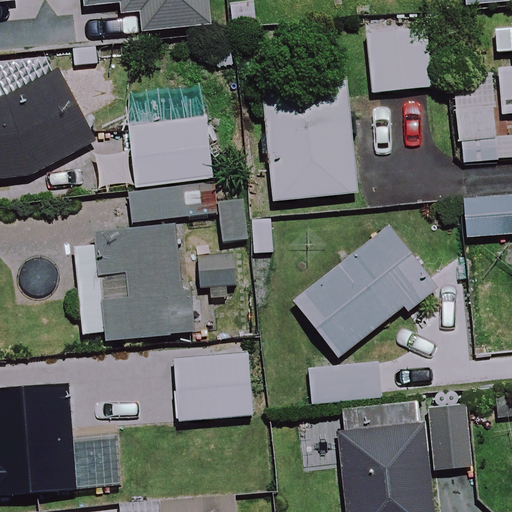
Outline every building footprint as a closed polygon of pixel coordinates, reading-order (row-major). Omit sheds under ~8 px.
[(0,0),(0,5),(21,3),(21,0),(86,0),(87,11),(124,5),(125,16),(147,13),(146,34),(213,28),(210,0),(0,0)] [(439,89),(434,17),(368,21),(372,94),(439,89)] [(511,118),(511,68),(500,69),(504,119),(511,118)] [(0,99),(0,183),(27,180),(93,149),(59,77),(13,98),(0,99)] [(491,77),(453,81),(463,167),(500,162),(491,77)] [(357,195),(344,81),(264,90),(276,204),(357,195)] [(213,182),(208,121),(133,127),(137,187),(213,182)] [(188,187),(132,192),(134,225),(190,221),(188,187)] [(511,236),(511,200),(465,204),(468,240),(511,236)] [(191,334),(179,234),(75,247),(87,347),(191,334)] [(429,290),(389,236),(296,304),(337,359),(429,290)] [(254,419),(251,358),(177,362),(180,423),(254,419)] [(401,364),(311,372),(314,405),(404,397),(401,364)] [(77,463),(70,387),(0,393),(0,499),(148,484),(146,456),(77,463)] [(511,395),(494,395),(494,424),(511,423),(511,395)] [(435,511),(427,425),(341,434),(349,511),(435,511)] [(244,511),(243,498),(161,507),(161,511),(244,511)]
